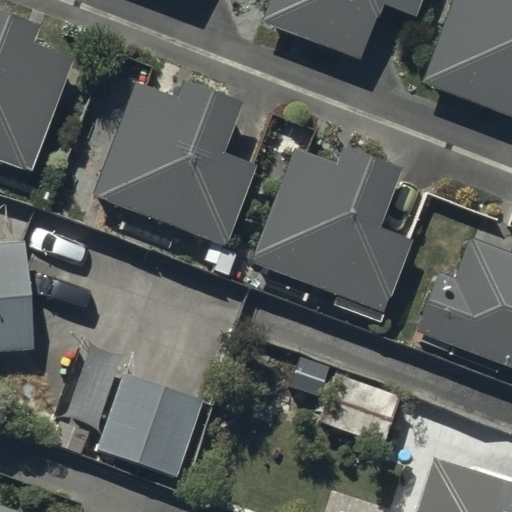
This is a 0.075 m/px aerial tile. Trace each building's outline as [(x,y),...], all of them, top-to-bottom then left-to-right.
[(416,0),(268,0),(259,25),(357,63),(380,6),(410,18),(416,0)] [(511,0),(450,0),(418,86),(511,121),(511,0)] [(0,164),(25,174),(66,63),(29,49),(36,30),(0,16),(0,164)] [(239,106),(180,84),(174,100),(135,86),(93,197),(222,244),(250,171),(219,159),(239,106)] [(397,172),(339,150),(333,167),(290,151),(248,267),(379,315),(405,244),(375,233),(397,172)] [(511,258),(467,242),(454,280),(435,273),(411,339),(511,375),(511,258)] [(0,352),(30,350),(20,247),(0,248),(0,352)] [(235,257),(210,247),(204,262),(214,266),(212,271),(227,277),(235,257)] [(327,370),(298,359),(288,388),(317,398),(327,370)] [(198,404),(120,377),(94,453),(172,480),(198,404)] [(87,434),(59,424),(51,444),(80,454),(87,434)] [(468,475),(430,463),(414,511),(511,511),(511,491),(510,491),(511,484),(511,480),(470,467),(468,475)]
